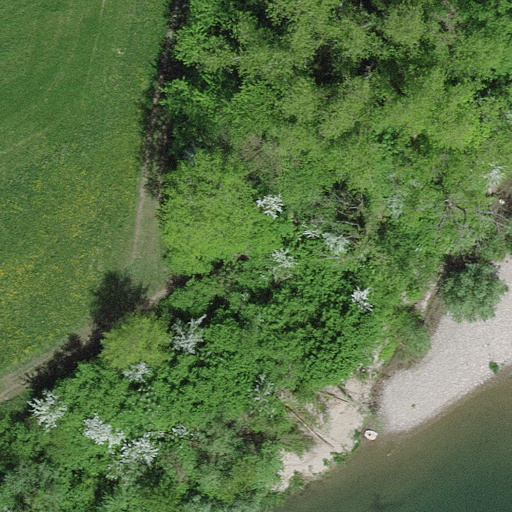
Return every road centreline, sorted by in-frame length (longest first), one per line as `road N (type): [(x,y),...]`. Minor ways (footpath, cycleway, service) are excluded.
road 1 (track): [(205,0),(163,245),(120,323)]
road 2 (track): [(0,391),(120,323)]
